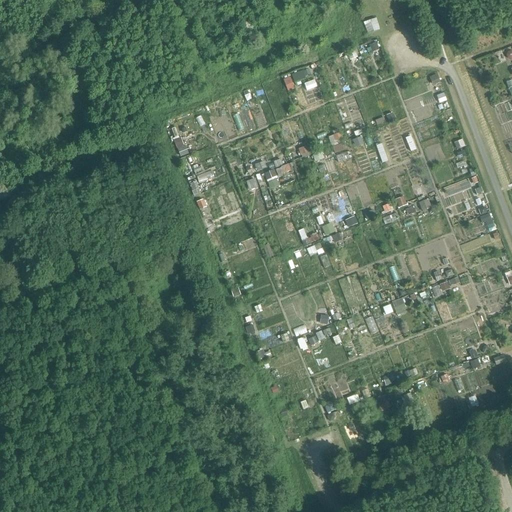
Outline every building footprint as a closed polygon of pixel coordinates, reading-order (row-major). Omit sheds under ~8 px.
[(489,214),(483,216),(486,222),(487,226),(493,224),(489,214)] [(447,282),(439,285),(442,292),(450,289),(447,282)] [(402,299),(392,302),(396,313),(402,311),(406,309),(402,299)] [(337,309),(330,311),(333,321),(341,319),(337,309)] [(475,350),(469,352),(471,359),(477,357),(475,350)] [(495,360),(498,365),(507,362),(505,356),(495,360)] [(478,360),(470,362),(472,370),(480,368),(478,360)] [(389,375),(383,377),(385,386),(391,384),(391,382),(389,375)] [(385,396),(376,399),(379,406),(388,402),(385,396)]
